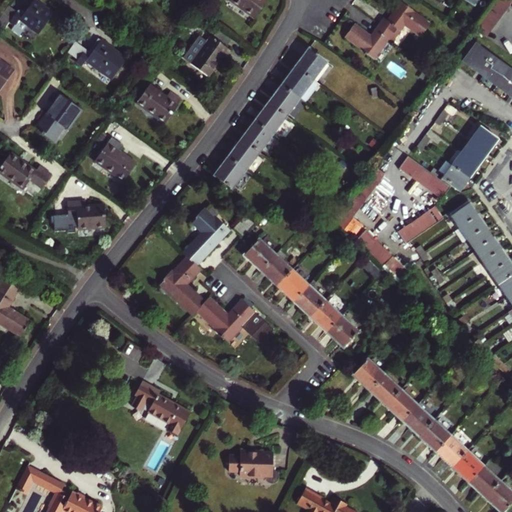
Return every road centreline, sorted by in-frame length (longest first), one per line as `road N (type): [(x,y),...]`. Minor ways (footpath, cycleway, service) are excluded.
road 1 (residential): [(92,286),(230,387),(396,458),(455,511)]
road 2 (residential): [(303,0),(208,141),(92,286)]
road 3 (residential): [(92,286),(0,424)]
